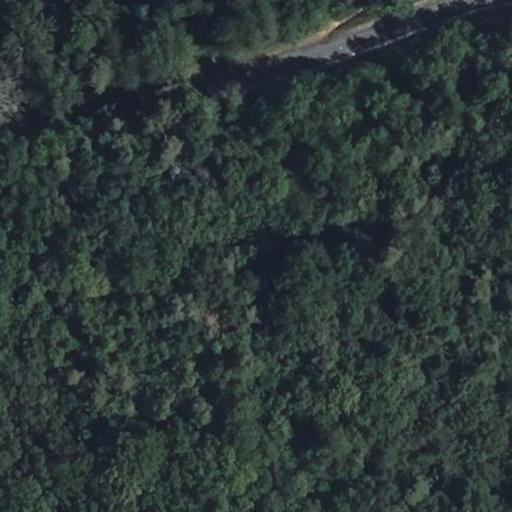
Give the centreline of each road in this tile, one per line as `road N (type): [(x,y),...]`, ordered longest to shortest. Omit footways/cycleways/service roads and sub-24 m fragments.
road 1 (tertiary): [(0,147),(483,0)]
road 2 (unclassified): [(0,23),(120,0)]
